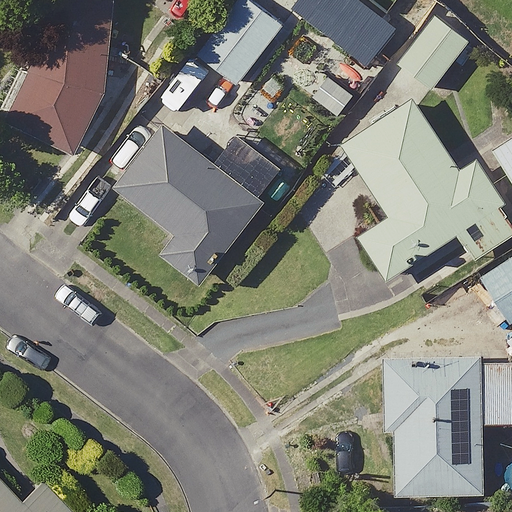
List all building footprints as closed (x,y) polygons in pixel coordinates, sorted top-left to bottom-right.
[(111,0),(36,0),(0,106),(0,120),(69,145),(94,73),(88,71),(111,0)] [(273,18),(247,0),(223,0),(190,47),(232,76),(273,18)] [(461,33),(425,7),(388,57),(424,84),(461,33)] [(465,254),(505,228),(510,235),(511,233),(511,92),(503,98),(511,112),(511,126),(348,231),(375,273),(447,227),(465,254)] [(256,186),(150,110),(101,179),(164,224),(148,247),(191,278),(256,186)] [(511,244),(471,269),(511,335),(511,244)] [(511,416),(511,354),(375,355),(375,424),(383,424),(384,486),(471,485),(471,417),(511,416)] [(9,497),(0,488),(0,511),(64,511),(28,477),(9,497)]
